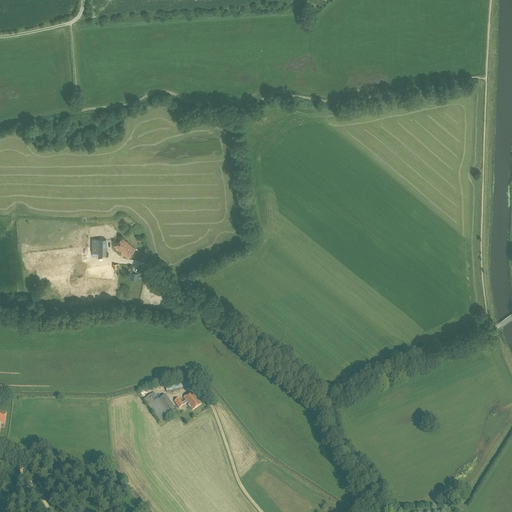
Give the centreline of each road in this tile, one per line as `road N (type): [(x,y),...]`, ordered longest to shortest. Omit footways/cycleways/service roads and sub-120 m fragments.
road 1 (unclassified): [(364,511),(377,490),(335,436),(335,403),(511,316)]
road 2 (track): [(200,312),(331,410)]
